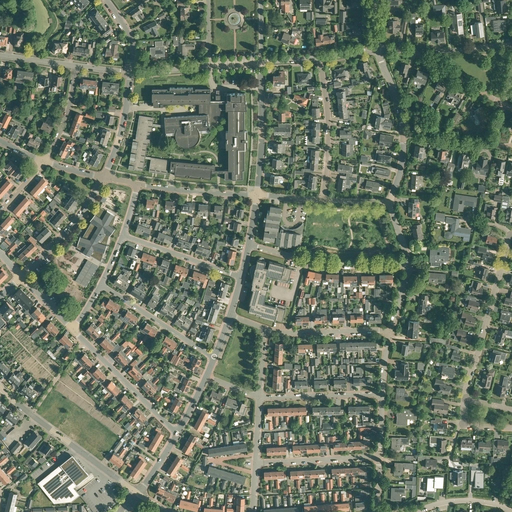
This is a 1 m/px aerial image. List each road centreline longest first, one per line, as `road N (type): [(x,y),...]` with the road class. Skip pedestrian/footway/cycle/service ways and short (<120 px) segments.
road 1 (residential): [(463,398),(511,231)]
road 2 (residential): [(137,493),(0,389)]
road 3 (residential): [(407,264),(327,264),(248,243)]
road 4 (residential): [(177,433),(72,328)]
road 5 (residential): [(319,58),(328,142),(322,200)]
road 6 (residential): [(214,357),(101,284)]
road 7 (residential): [(21,277),(67,231),(102,177)]
road 8 (residential): [(390,330),(265,328)]
road 9 (residential): [(240,278),(123,235)]
road 10 (residential): [(381,394),(259,397)]
road 11 (residential): [(257,462),(378,456)]
road 12 (residential): [(257,194),(137,183)]
